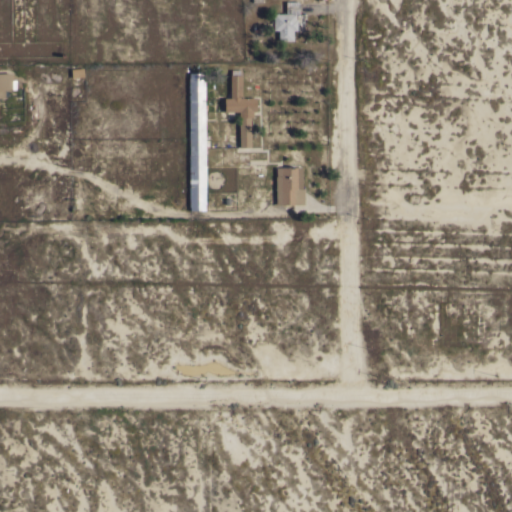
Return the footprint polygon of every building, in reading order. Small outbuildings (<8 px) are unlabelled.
[(285,13),(285,1),(298,1),(298,14),(295,14),(295,19),(296,19),(296,30),(292,30),(292,40),(278,40),(278,38),(277,38),(277,33),(278,33),(278,30),(272,30),(273,13),(285,13)] [(255,111),(252,111),(252,116),(250,116),(250,147),(239,147),(239,143),(234,143),(233,120),(238,120),(238,111),(223,111),(223,97),(229,97),(230,74),(230,69),(240,70),(240,74),(241,74),(240,95),(246,97),(255,97),(255,111)] [(188,77),(188,72),(204,72),(204,104),(207,104),(207,110),(204,110),(204,140),(208,140),(208,147),(204,147),(205,191),(204,191),(204,210),(189,210),(189,208),(188,208),(188,77)] [(0,73),(10,73),(11,80),(15,80),(15,89),(11,89),(4,89),(5,115),(3,115),(3,116),(0,116),(0,73)] [(275,176),(275,167),(301,166),(301,188),(294,188),(294,204),(275,204),(275,176)]
